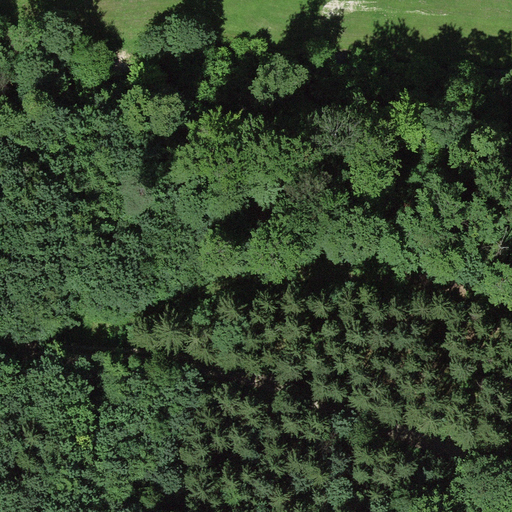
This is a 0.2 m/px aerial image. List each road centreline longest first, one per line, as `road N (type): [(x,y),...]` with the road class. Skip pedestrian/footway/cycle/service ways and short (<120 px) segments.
road 1 (track): [(511,468),(200,363),(0,346)]
road 2 (track): [(511,32),(328,0)]
